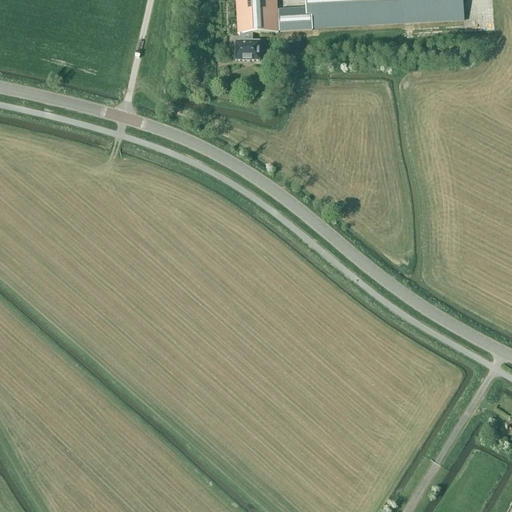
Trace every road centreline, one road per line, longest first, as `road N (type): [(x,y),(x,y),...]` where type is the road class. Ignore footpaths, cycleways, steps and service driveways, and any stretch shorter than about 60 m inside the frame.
road 1 (tertiary): [(511,357),(417,304),(241,169),(123,118)]
road 2 (tertiary): [(123,118),(0,87)]
road 3 (unclassified): [(123,118),(151,0)]
